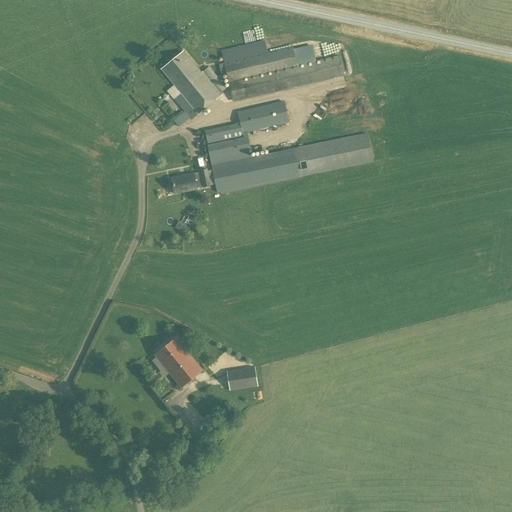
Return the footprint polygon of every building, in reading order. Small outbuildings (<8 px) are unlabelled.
[(233,102),(344,76),(339,56),(297,65),(293,46),(224,63),(233,102)] [(191,119),(222,94),(203,72),(201,73),(184,52),(162,69),(181,93),(175,99),(191,119)] [(204,130),(217,193),(371,162),(365,133),(252,157),(247,131),(288,123),(284,102),(237,111),(239,123),(204,130)] [(174,194),(196,190),(196,188),(203,186),(203,187),(211,186),(207,168),(199,170),(200,172),(193,173),(185,175),(185,176),(171,179),(174,194)] [(178,223),(176,229),(188,233),(190,226),(178,223)] [(181,388),(202,371),(176,338),(155,355),(181,388)] [(230,392),(258,388),(255,366),(227,370),(230,392)]
